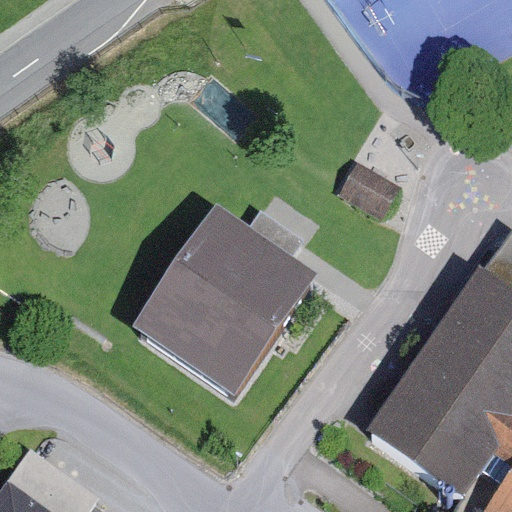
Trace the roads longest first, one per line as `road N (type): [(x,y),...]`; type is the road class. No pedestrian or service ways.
road 1 (residential): [(0,396),(62,408),(209,511)]
road 2 (tertiary): [(0,90),(127,0)]
